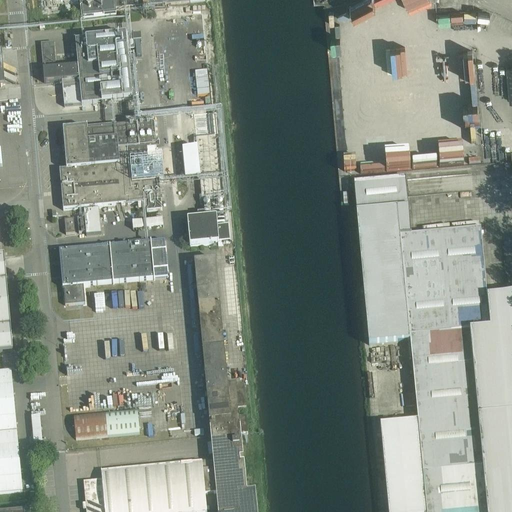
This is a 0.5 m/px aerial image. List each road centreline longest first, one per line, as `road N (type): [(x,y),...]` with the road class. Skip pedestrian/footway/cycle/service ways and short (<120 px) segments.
road 1 (unclassified): [(63,511),(35,207)]
road 2 (unknown): [(27,116),(166,109),(174,230)]
road 3 (unknown): [(435,33),(372,39),(370,93),(376,124),(390,130),(421,130),(437,107)]
road 4 (unclassified): [(35,207),(18,0)]
road 5 (unknown): [(90,321),(96,377),(134,379),(144,370),(140,317)]
road 6 (unknown): [(58,452),(209,445)]
road 7 (unknown): [(38,241),(174,230)]
